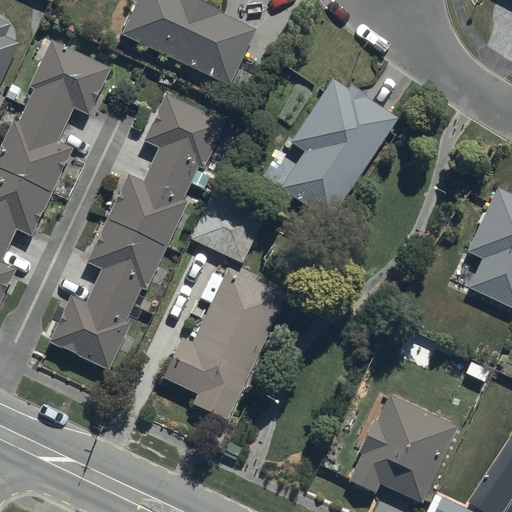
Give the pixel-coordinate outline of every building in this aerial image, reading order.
[(183,0),(139,0),(121,40),(229,90),(255,34),(223,18),(199,8),(183,0)] [(0,81),(18,45),(4,38),(8,30),(0,25),(0,81)] [(111,73),(50,45),(29,91),(35,94),(19,130),(10,126),(0,148),(0,306),(16,272),(2,267),(17,233),(32,240),(72,153),(59,147),(75,112),(90,118),(111,73)] [(333,85),(291,146),(305,155),(280,191),(328,224),(398,123),(350,90),(347,94),(333,85)] [(225,127),(163,99),(143,143),(161,151),(144,187),(128,179),(87,268),(101,274),(86,308),(70,301),(49,347),(109,375),(131,326),(127,325),(141,294),(148,297),(189,207),(183,204),(198,171),(204,174),(225,127)] [(242,267),(262,224),(263,222),(240,212),(245,203),(215,189),(190,243),(242,267)] [(511,201),(497,194),(456,282),(469,288),(467,292),(511,313),(511,201)] [(286,302),(227,272),(190,347),(180,341),(161,380),(198,398),(194,407),(226,423),(286,302)] [(456,431),(388,398),(376,423),(375,423),(359,456),(362,457),(348,485),(374,497),(379,487),(420,506),(456,431)] [(511,511),(511,439),(510,438),(465,504),(477,511),(511,511)] [(462,511),(441,501),(435,511),(462,511)]
